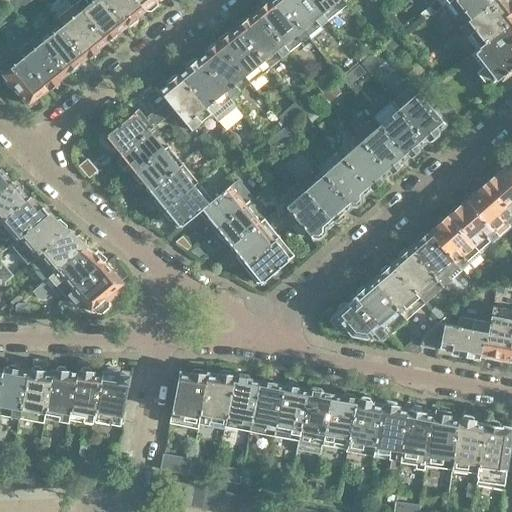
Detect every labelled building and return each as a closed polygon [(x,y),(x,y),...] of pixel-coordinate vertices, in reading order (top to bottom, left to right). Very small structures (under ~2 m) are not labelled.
[(10,0),(0,0),(0,7),(2,9),(10,0)] [(16,8),(23,2),(21,0),(10,0),(16,8)] [(80,0),(76,3),(82,10),(107,41),(109,40),(112,41),(118,36),(118,33),(126,26),(105,0),(80,0)] [(105,0),(126,26),(128,25),(129,27),(139,20),(137,17),(146,10),(137,0),(105,0)] [(137,0),(146,10),(147,10),(152,10),(157,6),(158,0),(137,0)] [(258,12),(257,12),(283,45),(284,44),(289,51),(301,42),(309,36),(303,29),(278,0),(272,0),(270,2),(265,1),(258,7),(258,12)] [(278,0),(303,29),(309,36),(311,39),(324,28),(322,25),(328,20),(312,0),(278,0)] [(312,0),(328,20),(348,4),(344,0),(312,0)] [(435,0),(428,5),(429,6),(420,14),(426,20),(435,13),(445,5),(448,2),(452,0),(435,0)] [(452,0),(448,2),(445,5),(461,26),(468,21),(469,22),(496,0),(452,0)] [(468,21),(461,26),(459,28),(476,50),(474,52),(475,53),(511,23),(511,1),(511,0),(496,0),(469,22),(468,21)] [(56,19),(63,25),(88,57),(89,56),(91,58),(99,51),(98,49),(107,41),(82,10),(76,3),(56,19)] [(0,15),(0,27),(16,14),(10,7),(0,15)] [(37,35),(43,41),(68,72),(69,71),(73,72),(78,68),(77,65),(88,57),(63,25),(56,19),(50,12),(42,19),(48,26),(37,35)] [(238,27),(238,28),(264,60),(271,67),(289,51),(284,44),(283,45),(257,12),(250,18),(246,17),(239,23),(238,27)] [(17,52),(22,58),(47,90),(51,87),(53,88),(59,83),(59,80),(68,72),(43,41),(37,35),(25,20),(17,27),(29,41),(17,52)] [(511,23),(475,53),(468,58),(478,70),(476,72),(480,78),(481,77),(488,86),(497,79),(501,76),(503,79),(511,71),(511,23)] [(388,34),(380,25),(372,32),(379,41),(388,34)] [(218,39),(218,43),(251,83),(271,67),(264,60),(238,28),(231,33),(227,32),(218,39)] [(403,42),(396,33),(381,46),(388,55),(403,42)] [(0,65),(0,70),(2,73),(5,77),(5,80),(9,86),(14,88),(28,105),(31,103),(34,103),(39,99),(38,97),(47,90),(22,58),(17,52),(9,42),(1,48),(8,58),(0,65)] [(206,55),(199,60),(225,92),(231,99),(240,91),(251,83),(218,43),(218,44),(214,43),(206,49),(206,55)] [(385,55),(379,48),(362,62),(368,69),(385,55)] [(187,70),(181,75),(207,107),(206,108),(212,114),(217,121),(236,106),(231,99),(225,92),(199,60),(194,59),(186,65),(187,70)] [(368,71),(361,63),(343,78),(350,86),(368,71)] [(160,91),(168,100),(176,111),(179,114),(191,129),(192,130),(202,122),(212,114),(206,108),(207,107),(181,75),(179,76),(175,74),(168,80),(168,85),(160,91)] [(327,86),(319,75),(312,81),(320,91),(327,86)] [(411,84),(393,100),(426,140),(427,140),(432,141),(439,135),(438,130),(445,124),(433,109),(411,84)] [(329,101),(340,92),(334,85),(323,94),(329,101)] [(296,101),(305,111),(309,108),(312,105),(304,95),(296,101)] [(154,128),(176,111),(168,100),(157,108),(159,110),(148,120),(142,112),(139,109),(117,126),(113,122),(104,131),(107,135),(106,135),(107,136),(103,140),(110,150),(115,146),(122,154),(154,128)] [(393,100),(374,116),(407,157),(413,158),(420,152),(420,146),(426,140),(393,100)] [(444,100),(433,109),(445,124),(456,115),(444,100)] [(286,125),(303,112),(297,104),(280,117),(286,125)] [(320,115),(312,105),(309,108),(305,111),(313,121),(320,115)] [(191,129),(179,114),(169,123),(180,137),(191,129)] [(374,116),(354,133),(389,173),(390,172),(394,174),(401,168),(401,162),(407,157),(374,116)] [(154,128),(122,154),(127,160),(125,165),(133,175),(169,146),(154,128)] [(273,152),(292,136),(285,128),(267,144),(273,152)] [(204,132),(198,137),(205,145),(211,140),(204,132)] [(354,133),(335,149),(369,190),(371,188),(376,190),(383,184),(382,178),(389,173),(354,133)] [(169,146),(133,175),(140,184),(146,184),(152,191),(185,165),(169,146)] [(247,146),(242,150),(247,156),(252,152),(247,146)] [(335,149),(316,165),(350,206),(351,205),(356,207),(363,200),(363,195),(369,190),(335,149)] [(282,177),(288,171),(278,159),(272,165),(282,177)] [(240,167),(236,162),(226,170),(230,175),(240,167)] [(185,165),(152,191),(156,197),(155,202),(163,212),(199,183),(185,165)] [(316,165),(297,181),(332,222),(333,221),(338,223),(345,216),(345,211),(350,206),(316,165)] [(495,177),(486,185),(511,214),(511,174),(506,167),(502,170),(499,170),(495,174),(495,177)] [(0,188),(11,179),(1,168),(0,168),(0,188)] [(223,191),(234,182),(229,176),(218,184),(223,191)] [(0,222),(29,197),(19,185),(17,187),(11,179),(0,188),(0,222)] [(297,181),(279,198),(286,206),(290,211),(299,221),(314,239),(319,239),(326,233),(326,227),(332,222),(297,181)] [(212,202),(199,213),(214,230),(250,201),(234,182),(223,191),(213,199),(211,201),(212,202)] [(199,183),(163,212),(171,221),(176,221),(180,227),(199,212),(199,213),(212,202),(211,201),(213,199),(199,183)] [(469,199),(467,201),(499,238),(511,226),(511,214),(486,185),(477,192),(474,191),(470,195),(469,199)] [(29,197),(0,222),(0,230),(12,244),(16,241),(17,241),(19,240),(23,236),(23,235),(48,213),(43,206),(41,208),(31,196),(29,197)] [(250,201),(214,230),(221,239),(227,240),(232,245),(264,219),(250,201)] [(450,216),(448,217),(480,254),(499,238),(467,201),(459,207),(456,206),(450,211),(450,216)] [(290,228),(298,221),(290,211),(282,218),(290,228)] [(16,241),(12,244),(11,245),(28,264),(31,261),(32,261),(68,229),(67,229),(67,224),(60,218),(56,220),(49,214),(48,213),(23,235),(23,236),(19,240),(17,241),(16,241)] [(437,227),(429,233),(453,261),(454,260),(455,262),(456,262),(457,264),(456,265),(458,268),(461,271),(480,254),(448,217),(447,218),(443,217),(437,222),(437,227)] [(264,219),(232,245),(237,251),(236,257),(243,266),(279,237),(264,219)] [(310,235),(299,221),(291,228),(302,241),(310,235)] [(68,229),(32,261),(47,279),(49,277),(53,273),(54,273),(62,268),(60,267),(83,248),(84,249),(88,246),(86,245),(86,240),(80,235),(76,235),(68,229)] [(417,245),(411,249),(444,286),(452,279),(449,276),(458,268),(456,265),(457,264),(456,262),(455,262),(454,260),(453,261),(429,233),(423,233),(417,238),(417,245)] [(279,237),(243,266),(257,283),(262,283),(294,256),(279,237)] [(49,277),(47,279),(33,291),(39,298),(55,284),(66,297),(69,295),(67,294),(72,290),(106,262),(105,261),(108,258),(98,250),(95,253),(88,246),(84,249),(83,248),(60,267),(62,268),(54,273),(53,273),(49,277)] [(398,261),(392,266),(425,303),(444,286),(411,249),(411,250),(405,249),(399,255),(398,261)] [(67,294),(69,295),(66,297),(57,305),(62,311),(74,301),(76,303),(82,298),(91,309),(93,308),(97,313),(102,313),(109,307),(110,302),(106,297),(120,285),(121,281),(107,263),(106,262),(72,290),(67,294)] [(380,277),(375,281),(407,318),(425,303),(392,266),(387,265),(380,271),(380,277)] [(504,281),(511,279),(511,273),(506,267),(498,274),(504,281)] [(473,284),(478,290),(484,285),(479,279),(473,284)] [(357,292),(355,299),(387,336),(389,334),(407,318),(375,281),(367,288),(362,287),(357,292)] [(496,285),(494,295),(501,296),(503,285),(496,285)] [(14,307),(22,300),(18,296),(10,303),(14,307)] [(387,336),(355,299),(349,304),(343,303),(337,308),(337,314),(329,321),(339,332),(367,337),(374,332),(379,338),(383,340),(387,336)] [(435,304),(430,309),(440,321),(446,316),(435,304)] [(485,332),(480,358),(484,355),(492,356),(492,358),(493,360),(505,363),(506,362),(511,330),(511,309),(490,305),(488,315),(487,321),(485,332)] [(22,317),(22,308),(9,308),(9,316),(22,317)] [(422,337),(420,346),(435,349),(440,347),(447,348),(451,352),(480,358),(485,332),(487,321),(473,319),(462,317),(458,319),(457,326),(444,324),(439,323),(422,337)] [(417,335),(402,349),(418,353),(421,339),(417,335)] [(387,341),(386,348),(403,351),(390,338),(387,341)] [(3,372),(0,386),(0,414),(10,416),(20,418),(21,410),(28,369),(27,372),(20,370),(17,366),(9,365),(3,368),(3,370),(3,372)] [(21,410),(20,418),(44,423),(44,419),(46,413),(46,409),(54,369),(53,370),(52,373),(43,372),(40,367),(33,365),(30,369),(28,369),(21,410)] [(46,413),(44,419),(69,424),(69,420),(71,414),(70,414),(78,370),(78,371),(77,373),(68,372),(65,367),(57,366),(54,369),(46,409),(46,413)] [(71,414),(69,420),(94,424),(94,421),(96,414),(95,414),(103,370),(102,370),(102,374),(93,373),(90,367),(83,366),(78,370),(70,414),(71,414)] [(96,414),(94,421),(121,426),(130,375),(119,373),(119,370),(118,368),(108,367),(106,368),(105,371),(103,370),(95,414),(96,414)] [(179,372),(170,423),(182,425),(198,428),(200,414),(208,373),(207,375),(204,375),(204,372),(202,370),(194,368),(192,371),(191,374),(179,372)] [(200,414),(198,428),(199,424),(209,426),(225,429),(225,427),(226,419),(227,419),(228,417),(235,377),(232,376),(232,373),(231,372),(222,371),(220,372),(220,374),(208,373),(200,414)] [(238,373),(235,377),(228,417),(227,419),(226,419),(225,427),(240,430),(234,462),(244,464),(249,431),(259,381),(251,380),(247,375),(238,373)] [(259,381),(249,431),(275,436),(284,386),(284,387),(274,384),(271,380),(263,378),(259,381)] [(284,386),(275,436),(299,440),(309,390),(307,391),(299,390),(296,385),(288,383),(284,386)] [(309,390),(299,440),(323,445),(333,396),(324,394),(321,389),(311,387),(309,390)] [(333,396),(323,445),(346,449),(348,441),(348,439),(354,406),(356,406),(357,399),(357,400),(353,395),(344,394),(341,397),(333,396)] [(348,441),(346,449),(346,451),(365,454),(360,484),(370,485),(373,456),(375,447),(376,447),(383,405),(373,403),(369,397),(362,396),(357,399),(356,406),(354,406),(348,439),(348,441)] [(375,447),(373,456),(389,459),(391,459),(390,467),(392,468),(390,486),(397,487),(401,461),(409,409),(408,410),(396,407),(397,405),(395,402),(388,401),(384,403),(383,405),(376,447),(375,447)] [(409,409),(401,461),(426,465),(433,414),(423,412),(421,407),(414,406),(409,409)] [(426,465),(443,468),(440,492),(449,493),(452,469),(460,419),(448,417),(446,412),(439,410),(434,414),(433,414),(426,465)] [(460,419),(452,469),(478,474),(485,423),(473,421),(474,418),(472,416),(464,414),(461,416),(460,419)] [(485,423),(478,474),(505,479),(511,428),(501,426),(498,421),(490,419),(485,423)] [(47,452),(50,438),(41,436),(38,450),(47,452)] [(86,459),(89,444),(82,443),(79,457),(86,459)] [(115,453),(105,451),(103,459),(113,461),(115,453)] [(164,453),(161,468),(188,473),(191,459),(164,453)] [(192,458),(189,474),(197,475),(200,460),(192,458)] [(47,465),(35,466),(36,488),(48,488),(47,465)] [(60,465),(47,465),(48,488),(61,487),(60,465)] [(35,466),(23,467),(24,489),(36,488),(35,466)] [(10,467),(0,467),(0,489),(11,489),(10,467)] [(23,467),(10,467),(11,489),(24,489),(23,467)] [(230,472),(221,470),(219,480),(228,481),(230,472)] [(255,475),(241,472),(239,484),(254,486),(255,475)] [(474,480),(466,479),(464,495),(472,496),(474,480)] [(170,480),(165,501),(178,503),(182,482),(170,480)] [(279,483),(266,480),(264,490),(276,493),(279,483)] [(182,482),(178,503),(190,506),(194,485),(182,482)] [(314,490),(312,500),(320,502),(323,486),(315,484),(314,490)] [(194,485),(190,506),(202,508),(206,487),(194,485)] [(312,500),(314,490),(290,485),(288,495),(312,500)] [(206,487),(202,508),(214,511),(218,490),(206,487)] [(218,490),(214,511),(218,511),(226,511),(231,492),(218,490)] [(231,492),(226,511),(239,511),(243,495),(231,492)] [(243,495),(239,511),(251,511),(255,497),(243,495)]
